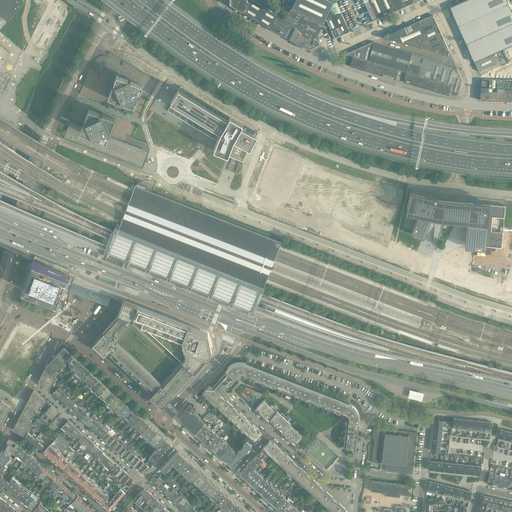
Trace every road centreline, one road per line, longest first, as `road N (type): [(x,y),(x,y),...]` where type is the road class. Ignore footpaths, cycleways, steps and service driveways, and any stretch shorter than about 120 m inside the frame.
road 1 (motorway): [(122,0),(214,66),(305,116),(429,154),(511,165)]
road 2 (unclassified): [(511,311),(241,210),(241,191)]
road 3 (secondary): [(233,325),(357,372),(511,409)]
road 4 (unclassified): [(0,293),(46,134),(106,25)]
road 5 (secondary): [(511,398),(359,361),(236,316)]
road 6 (secondary): [(236,316),(0,222)]
road 7 (secondary): [(0,230),(233,325)]
road 8 (motorway): [(511,150),(400,132),(303,98)]
road 9 (motorway): [(511,135),(426,126),(303,98)]
road 10 (unclassified): [(267,130),(361,167),(456,188)]
road 11 (motorway): [(303,98),(146,0)]
road 12 (unclassified): [(267,130),(127,40)]
road 13 (unclassified): [(319,61),(468,106)]
road 14 (residential): [(31,382),(141,479)]
road 15 (residential): [(418,511),(428,424),(376,405)]
road 16 (residential): [(376,405),(251,356)]
road 17 (residential): [(158,417),(59,331)]
road 18 (residential): [(102,511),(5,428)]
road 19 (unclassified): [(225,189),(158,154),(145,123),(129,118)]
